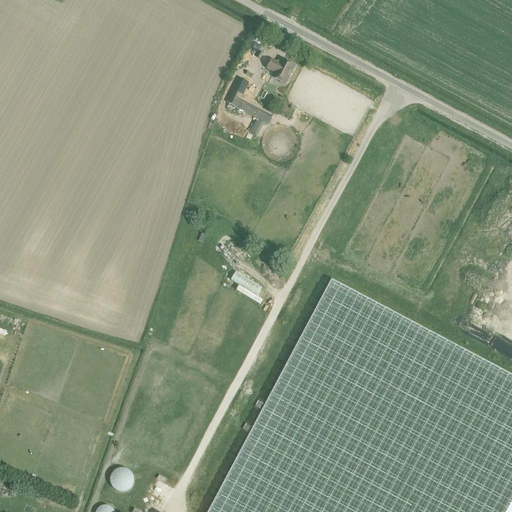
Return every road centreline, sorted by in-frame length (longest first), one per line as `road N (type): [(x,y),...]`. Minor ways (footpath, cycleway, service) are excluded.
road 1 (unknown): [(396,84),(170,511)]
road 2 (unclassified): [(511,146),(240,0)]
